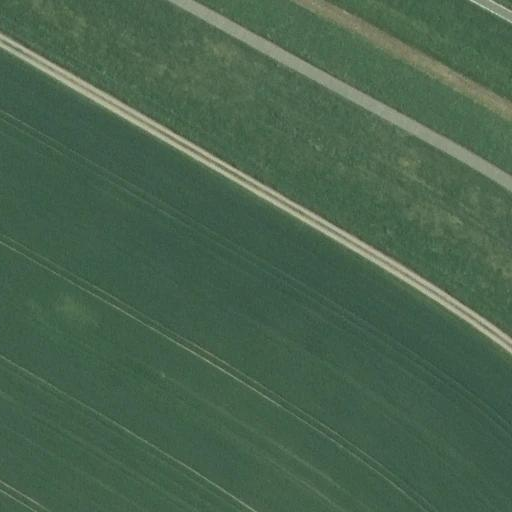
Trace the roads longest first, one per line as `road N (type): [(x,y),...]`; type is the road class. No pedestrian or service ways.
road 1 (track): [(0,54),(321,234),(511,358)]
road 2 (track): [(304,0),(511,115)]
